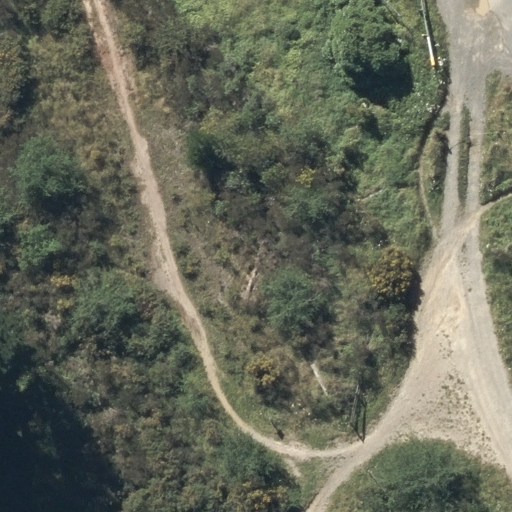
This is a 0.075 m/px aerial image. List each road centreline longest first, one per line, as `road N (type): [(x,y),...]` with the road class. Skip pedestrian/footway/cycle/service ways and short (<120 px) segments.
road 1 (track): [(511,437),(477,361),(462,278),(455,145),(464,0)]
road 2 (track): [(462,278),(379,435),(307,511)]
